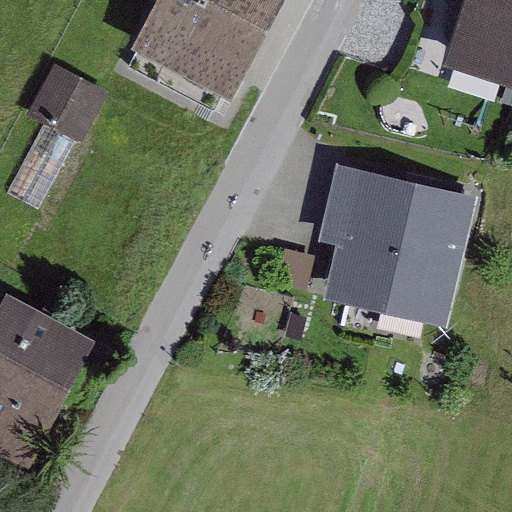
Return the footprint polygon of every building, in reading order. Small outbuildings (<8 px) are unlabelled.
[(154,0),(132,42),(232,94),(281,0),(154,0)] [(452,40),(445,59),(511,80),(511,0),(446,0),(452,9),(445,29),(452,40)] [(55,60),(28,112),(46,121),(77,138),(82,141),(110,89),(55,60)] [(46,121),(7,193),(39,210),(77,138),(46,121)] [(325,296),(447,324),(477,192),(338,160),(320,238),(338,242),(325,296)] [(315,254),(286,247),(277,283),(307,290),(315,254)] [(8,288),(0,303),(0,449),(30,465),(98,336),(8,288)]
